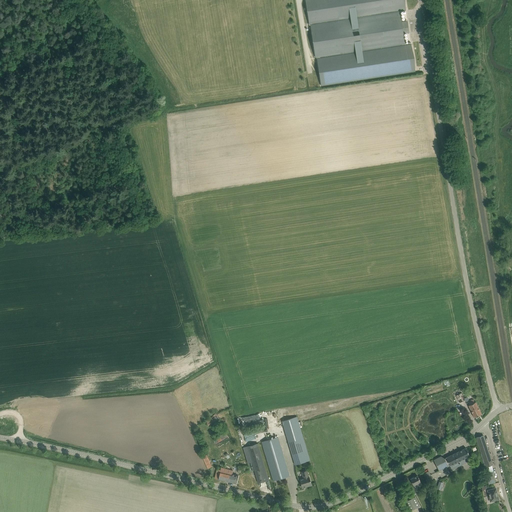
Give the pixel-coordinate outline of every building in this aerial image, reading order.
[(404,0),(305,0),(309,25),(310,25),(315,57),(317,57),(321,86),(415,71),(411,42),(405,43),(403,33),(409,32),(408,27),(407,27),(406,21),(405,19),(401,20),(400,11),(406,11),(405,2),(404,0)] [(462,392),(461,393),(460,391),(455,393),(456,395),(459,402),(465,400),(463,395),(462,392)] [(469,405),(475,417),(481,414),(476,402),(475,402),(473,399),(468,402),(469,405)] [(216,414),(205,420),(208,426),(220,419),(216,414)] [(286,434),(295,464),(310,460),(301,430),(297,417),(283,421),(286,434)] [(244,434),(246,441),(257,438),(256,431),(244,434)] [(213,439),(217,445),(228,438),(225,432),(213,439)] [(485,467),(488,480),(494,478),(492,464),(493,464),(483,435),(476,438),(486,466),(485,467)] [(262,442),(273,481),(289,476),(278,437),(262,442)] [(269,480),(258,443),(247,446),(258,483),(269,480)] [(466,448),(457,452),(463,464),(469,461),(467,458),(470,457),(466,448)] [(457,452),(444,458),(448,466),(458,461),(460,465),(463,464),(457,452)] [(202,457),(207,468),(212,466),(206,455),(202,457)] [(441,456),(434,460),(439,471),(448,466),(444,458),(441,456)] [(218,479),(236,483),(238,479),(238,476),(232,474),(233,470),(221,467),(221,470),(217,469),(215,478),(218,479)] [(300,479),(303,488),(312,485),(309,477),(307,470),(302,472),(303,478),(300,479)] [(428,481),(433,478),(429,470),(424,473),(428,481)] [(414,485),(417,484),(418,486),(422,485),(420,482),(421,482),(417,475),(410,479),(414,485)] [(496,488),(487,490),(490,502),(499,499),(496,488)] [(405,502),(410,511),(419,506),(415,497),(405,502)]
